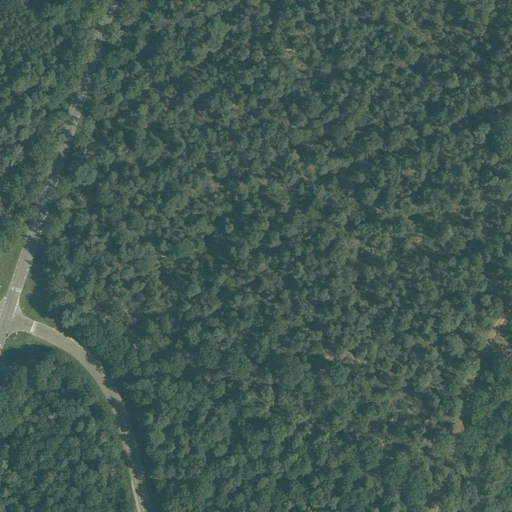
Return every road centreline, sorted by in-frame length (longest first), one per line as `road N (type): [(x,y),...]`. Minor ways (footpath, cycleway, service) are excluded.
road 1 (secondary): [(6,317),(116,0)]
road 2 (tertiary): [(144,511),(123,417),(105,379),(76,350),(6,317)]
road 3 (track): [(511,306),(476,369),(439,511)]
